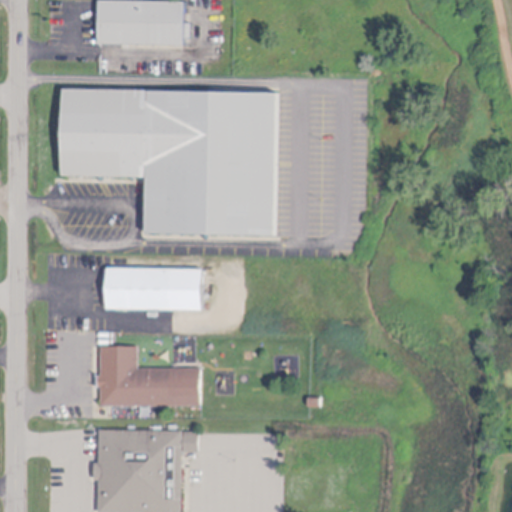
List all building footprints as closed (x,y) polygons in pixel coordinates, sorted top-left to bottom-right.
[(103,6),(189,7),(189,26),(194,26),(193,41),(189,41),(189,51),(103,49),(103,6)] [(281,96),(279,239),(150,237),(151,178),(66,177),(67,90),(153,91),(153,94),(281,96)] [(111,273),(207,275),(207,316),(110,314),(111,273)] [(141,350),(141,372),(204,372),(204,409),(104,409),(104,390),(102,390),(102,379),(104,379),(104,350),(141,350)] [(311,400),(324,400),(323,410),(311,410),(311,400)] [(104,435),(203,436),(202,457),(186,457),(185,511),(102,511),(103,486),(98,486),(98,469),(104,469),(104,435)]
